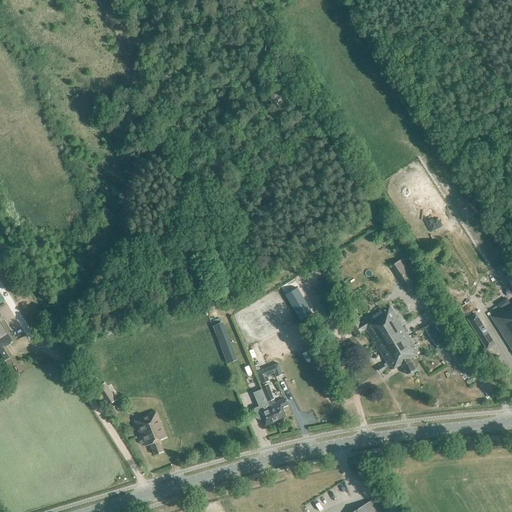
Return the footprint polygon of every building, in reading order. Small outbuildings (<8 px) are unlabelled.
[(499,243),(505,241),(500,231),(495,234),(499,243)] [(420,285),(402,258),(391,265),(409,292),(420,285)] [(297,288),(285,295),(300,321),(312,315),(297,288)] [(327,288),(321,291),(330,306),(336,303),(327,288)] [(501,310),(505,307),(502,301),(497,304),(501,310)] [(511,303),(491,317),(511,350),(511,303)] [(366,329),(376,346),(396,333),(395,331),(402,326),(389,305),(360,323),(354,315),(346,320),(356,335),(366,329)] [(466,316),(478,336),(486,331),(474,311),(466,316)] [(427,330),(436,324),(432,317),(423,323),(427,330)] [(0,362),(1,364),(9,358),(3,348),(13,342),(0,321),(0,362)] [(227,365),(236,362),(222,324),(212,328),(227,365)] [(419,353),(402,326),(395,331),(396,333),(376,346),(386,363),(378,368),(380,372),(389,366),(391,370),(400,364),(407,375),(416,369),(409,359),(419,353)] [(260,367),(267,364),(258,340),(251,343),(260,367)] [(278,363),(257,372),(262,384),(269,381),(267,376),(275,373),(276,377),(282,374),(278,363)] [(107,406),(116,400),(104,383),(96,389),(107,406)] [(286,417),(282,407),(288,404),(285,398),(275,402),(268,384),(262,386),(263,389),(262,389),(276,422),(286,417)] [(259,419),(262,418),(265,426),(276,422),(262,389),(253,393),(259,407),(254,408),(253,411),(256,418),(259,419)] [(115,405),(109,409),(113,415),(119,412),(115,405)] [(159,441),(167,437),(156,411),(134,420),(142,440),(139,441),(141,444),(144,443),(145,446),(150,444),(154,455),(163,451),(159,441)] [(381,511),(374,499),(352,511),(381,511)]
